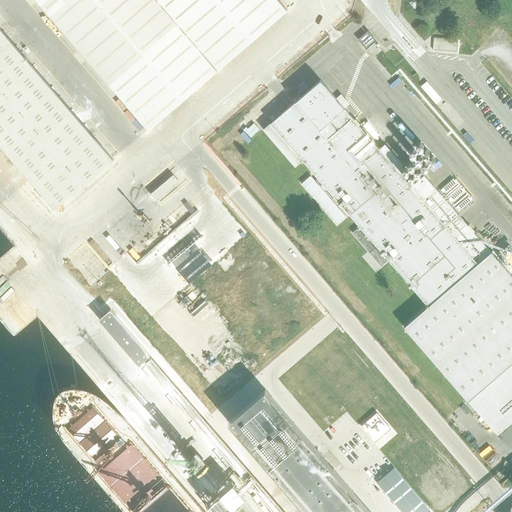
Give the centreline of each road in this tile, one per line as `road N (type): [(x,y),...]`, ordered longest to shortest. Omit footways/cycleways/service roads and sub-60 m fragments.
road 1 (unknown): [(247,511),(83,323),(43,249)]
road 2 (unknown): [(309,0),(253,65),(145,161)]
road 3 (unknown): [(145,161),(2,0)]
road 4 (unknown): [(145,161),(43,249)]
